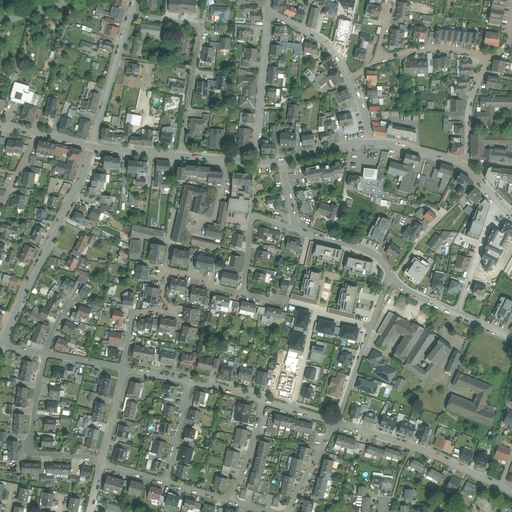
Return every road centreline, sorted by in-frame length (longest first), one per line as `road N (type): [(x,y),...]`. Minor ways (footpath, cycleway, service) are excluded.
road 1 (tertiary): [(91,146),(0,347)]
road 2 (residential): [(129,15),(201,25),(180,156)]
road 3 (residential): [(336,422),(427,451),(500,486)]
road 4 (residential): [(44,353),(33,451),(102,462)]
road 5 (residential): [(268,15),(255,162)]
road 6 (residential): [(129,15),(91,146)]
road 7 (residential): [(392,276),(479,181)]
road 8 (residential): [(296,227),(253,217),(244,293)]
